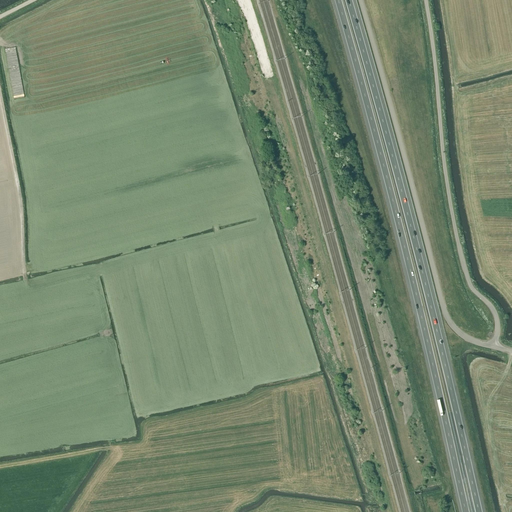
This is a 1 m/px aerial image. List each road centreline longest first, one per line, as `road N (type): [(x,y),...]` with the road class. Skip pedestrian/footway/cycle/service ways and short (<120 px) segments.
road 1 (motorway): [(479,511),(348,0)]
road 2 (motorway): [(337,0),(466,511)]
road 3 (unclassified): [(493,346),(460,332),(443,306),(358,0)]
road 4 (unclassified): [(493,346),(495,314),(469,283),(455,232),(425,0)]
road 5 (track): [(0,92),(23,274)]
